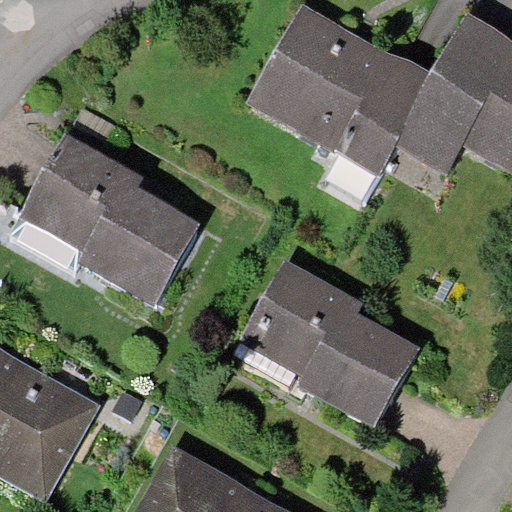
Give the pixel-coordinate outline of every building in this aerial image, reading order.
[(430,82),(303,14),(255,104),(382,171),(390,155),(430,82)] [(511,48),(464,22),(430,82),(390,155),(440,183),(459,149),(511,178),(511,48)] [(157,199),(81,159),(38,239),(101,273),(91,291),(167,331),(213,245),(150,211),(157,199)] [(372,321),(301,283),(251,365),(319,397),(308,410),(385,450),(431,369),(366,333),(372,321)] [(53,511),(104,418),(0,361),(0,487),(48,511),(53,511)] [(265,511),(183,470),(158,511),(265,511)]
